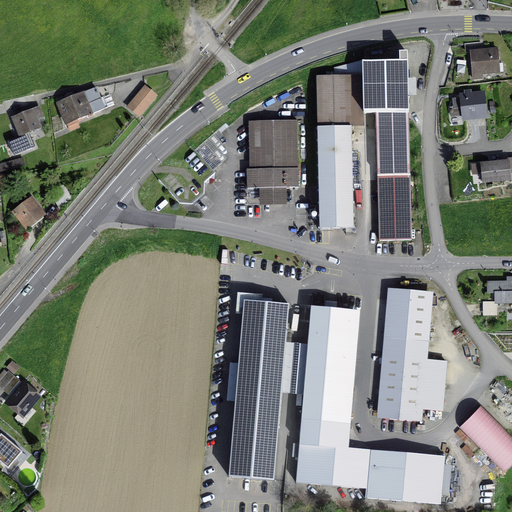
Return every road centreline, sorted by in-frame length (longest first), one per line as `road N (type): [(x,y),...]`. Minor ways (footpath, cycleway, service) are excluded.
road 1 (unknown): [(255,267),(242,300),(220,471),(239,497),(271,499),(283,488),(308,299),(322,285)]
road 2 (residential): [(438,263),(374,263),(135,217),(109,199)]
road 3 (residential): [(438,263),(430,114),(445,22)]
road 4 (residential): [(0,100),(193,64),(210,43)]
road 5 (secondary): [(242,82),(345,39),(445,22)]
road 6 (secondary): [(109,199),(168,136),(242,82)]
road 7 (secondary): [(0,328),(109,199)]
road 8 (unclassified): [(511,371),(464,322),(438,263)]
